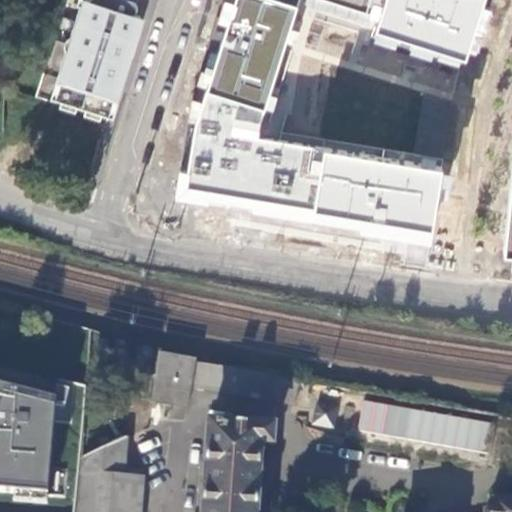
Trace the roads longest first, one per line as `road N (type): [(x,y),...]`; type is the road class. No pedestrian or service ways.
road 1 (tertiary): [(511,301),(101,239)]
road 2 (residential): [(101,239),(179,0)]
